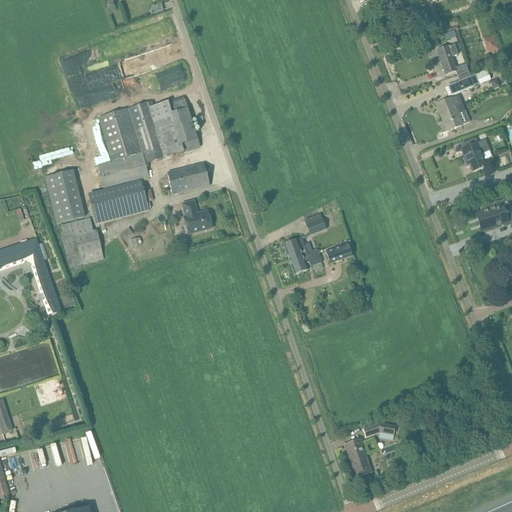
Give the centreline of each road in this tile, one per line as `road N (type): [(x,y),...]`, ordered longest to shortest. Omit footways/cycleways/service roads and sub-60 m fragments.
road 1 (unclassified): [(351,511),(173,0)]
road 2 (unclassified): [(511,415),(349,0)]
road 3 (unclassified): [(362,511),(511,448)]
